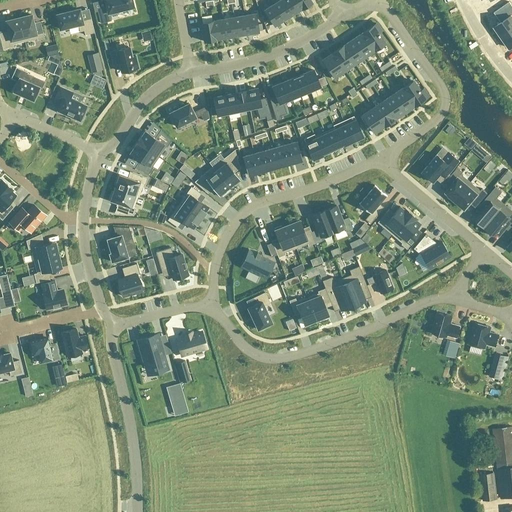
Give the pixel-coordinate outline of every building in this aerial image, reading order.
[(131,0),(105,0),(107,9),(96,11),(100,24),(111,21),(109,13),(133,7),(131,0)] [(284,0),(278,0),(273,3),(283,19),(292,13),(284,0)] [(284,0),(292,13),(302,8),(296,0),(284,0)] [(310,0),(296,0),(302,8),(311,2),(310,0)] [(511,5),(509,2),(494,13),(501,22),(494,27),(502,38),(511,30),(511,5)] [(274,25),(283,19),(273,3),(264,9),(274,25)] [(82,19),(80,9),(70,12),(70,11),(66,12),(66,13),(57,15),(57,17),(55,17),(57,26),(59,25),(60,30),(78,25),(80,32),(84,31),(85,35),(95,33),(91,17),(82,19)] [(258,31),(255,13),(244,15),(247,33),(258,31)] [(32,15),(19,18),(25,42),(37,39),(37,41),(45,39),(41,24),(34,25),(32,15)] [(234,16),(237,35),(247,33),(244,15),(234,16)] [(237,35),(234,16),(223,18),(226,36),(237,35)] [(13,45),(25,42),(19,18),(6,21),(9,31),(0,33),(0,38),(3,49),(14,47),(13,45)] [(215,38),(226,36),(223,18),(212,20),(215,38)] [(215,38),(212,20),(201,22),(204,41),(216,39),(215,38)] [(375,50),(385,43),(379,33),(382,31),(376,24),(363,33),(375,50)] [(511,30),(502,38),(509,48),(511,46),(511,30)] [(375,50),(363,33),(353,40),(365,57),(375,50)] [(365,57),(353,40),(343,46),(355,64),(365,57)] [(355,64),(343,46),(333,53),(345,70),(355,64)] [(138,68),(135,56),(132,57),(129,47),(117,50),(110,52),(113,65),(120,64),(122,72),(138,68)] [(323,60),(329,70),(327,71),(332,79),(345,70),(333,53),(323,60)] [(95,67),(96,74),(104,75),(101,65),(95,67)] [(28,73),(16,67),(11,78),(18,81),(14,91),(13,91),(13,92),(14,92),(21,95),(26,98),(26,97),(33,100),(33,101),(34,101),(34,100),(39,88),(42,89),(45,82),(34,77),(31,83),(24,80),(28,73)] [(313,70),(303,75),(310,91),(320,87),(313,70)] [(303,75),(303,74),(293,79),(300,95),(310,91),(303,75)] [(300,95),(293,79),(283,83),(290,99),(300,95)] [(423,89),(420,91),(413,81),(403,88),(414,106),(415,106),(428,97),(423,89)] [(277,97),(270,100),(276,121),(282,120),(281,115),(286,114),(283,102),(290,99),(283,83),(272,87),(277,97)] [(66,114),(72,117),(79,120),(80,120),(80,119),(81,119),(83,120),(86,112),(84,111),(86,106),(87,105),(86,105),(70,98),(73,93),(60,87),(55,100),(61,103),(58,110),(58,111),(59,111),(66,114)] [(404,112),(414,106),(403,88),(393,95),(404,112)] [(257,89),(246,91),(250,109),(256,107),(260,119),(266,117),(267,121),(272,119),(271,115),(266,98),(259,99),(257,89)] [(240,111),(250,109),(246,91),(235,93),(240,113),(240,111)] [(240,113),(235,93),(225,96),(229,115),(240,113)] [(393,95),(383,102),(394,119),(404,112),(393,95)] [(229,116),(229,115),(225,96),(214,98),(217,115),(228,113),(229,116)] [(385,126),(395,119),(394,119),(383,102),(373,108),(385,126)] [(176,110),(170,113),(177,127),(201,115),(204,121),(209,118),(206,106),(193,113),(189,104),(183,107),(176,110)] [(360,117),(365,125),(368,123),(374,133),(385,126),(373,108),(360,117)] [(353,141),(363,137),(354,116),(344,121),(353,141)] [(353,141),(344,121),(334,125),(343,146),(353,141)] [(326,134),(334,150),(343,146),(334,125),(334,126),(335,130),(326,134)] [(145,131),(138,142),(159,156),(166,146),(167,147),(172,140),(161,129),(155,138),(145,131)] [(316,139),(314,134),(314,135),(323,155),(324,155),(334,150),(326,134),(316,139)] [(313,160),(323,155),(314,135),(304,139),(313,160)] [(138,142),(130,153),(140,159),(135,168),(148,175),(153,168),(152,167),(159,156),(138,142)] [(291,164),(301,160),(296,142),(285,145),(291,164)] [(275,148),(280,167),(291,164),(285,145),(275,148)] [(270,169),(270,170),(280,167),(275,148),(264,151),(270,169)] [(224,159),(213,167),(229,187),(234,184),(235,185),(241,180),(232,169),(239,164),(235,150),(234,150),(224,159)] [(254,154),(259,172),(270,169),(264,151),(254,154)] [(426,166),(421,172),(425,176),(424,177),(429,182),(430,180),(432,182),(443,170),(448,175),(459,161),(450,153),(443,161),(436,155),(431,161),(429,160),(425,165),(426,166)] [(254,154),(243,157),(249,175),(259,172),(254,154)] [(195,182),(194,182),(205,191),(211,186),(220,197),(226,192),(225,191),(229,187),(213,167),(195,182)] [(455,201),(471,182),(461,174),(463,172),(457,167),(447,180),(452,184),(445,193),(446,194),(445,195),(450,199),(451,198),(455,201)] [(114,184),(114,185),(116,185),(115,188),(139,197),(143,185),(145,185),(147,178),(133,173),(130,179),(120,176),(119,175),(119,176),(118,175),(114,184)] [(480,190),(471,182),(455,201),(465,209),(472,201),(477,205),(487,193),(482,188),(480,190)] [(13,190),(7,185),(0,192),(0,218),(2,220),(13,208),(8,203),(16,195),(11,191),(13,190)] [(387,196),(375,186),(359,204),(370,213),(365,219),(370,224),(381,212),(376,208),(387,196)] [(191,187),(180,203),(201,219),(209,208),(197,199),(201,194),(191,187)] [(485,228),(503,206),(496,200),(502,192),(496,187),(481,204),(485,208),(475,220),(485,228)] [(112,192),(109,200),(118,203),(117,206),(122,207),(119,214),(133,215),(136,209),(133,208),(137,197),(139,197),(115,188),(114,192),(112,191),(111,192),(112,192)] [(180,203),(168,220),(177,227),(182,221),(194,229),(201,219),(180,203)] [(31,232),(45,215),(33,205),(24,215),(19,211),(9,222),(17,229),(22,224),(31,232)] [(336,205),(324,210),(333,234),(345,230),(346,232),(353,229),(348,217),(342,220),(336,205)] [(509,225),(510,226),(511,223),(511,213),(503,206),(485,228),(494,236),(495,235),(499,238),(509,225)] [(377,223),(392,235),(411,214),(405,209),(404,210),(400,207),(391,216),(386,212),(377,223)] [(311,232),(315,241),(316,243),(323,241),(322,239),(333,234),(324,210),(312,215),(318,229),(311,232)] [(411,214),(392,235),(402,243),(401,245),(407,249),(418,237),(412,232),(420,224),(415,220),(417,218),(411,214)] [(289,225),(287,226),(296,248),(307,244),(308,246),(315,243),(311,232),(310,228),(303,231),(299,221),(297,222),(297,220),(288,223),(289,225)] [(279,241),(272,243),(277,255),(278,258),(286,255),(285,253),(296,248),(287,226),(282,228),(281,226),(274,229),(279,241)] [(116,237),(107,239),(111,253),(109,254),(112,262),(128,257),(123,241),(132,239),(129,228),(113,227),(116,237)] [(34,261),(58,255),(55,242),(44,245),(41,234),(26,241),(28,250),(31,249),(34,261)] [(413,249),(419,254),(420,253),(429,269),(450,256),(441,242),(434,246),(431,240),(431,239),(426,234),(413,249)] [(271,257),(272,257),(271,256),(277,254),(277,255),(272,243),(267,245),(266,245),(271,257)] [(171,248),(156,252),(161,269),(170,267),(174,280),(188,276),(182,254),(174,257),(171,248)] [(250,251),(242,268),(268,280),(276,263),(262,256),(263,256),(258,253),(258,254),(250,251)] [(34,274),(36,283),(50,280),(48,271),(61,268),(58,255),(34,261),(37,273),(34,274)] [(148,267),(154,265),(152,258),(146,260),(148,267)] [(402,263),(396,268),(399,277),(407,274),(406,273),(404,268),(404,267),(402,263)] [(126,277),(118,280),(120,286),(119,286),(122,295),(123,295),(123,297),(131,294),(131,296),(142,293),(137,275),(140,274),(137,264),(122,268),(124,275),(125,275),(126,277)] [(359,266),(349,270),(350,274),(342,277),(353,306),(365,301),(365,299),(371,297),(359,266)] [(368,285),(375,282),(379,294),(392,289),(385,270),(372,275),(372,276),(365,279),(368,285)] [(334,281),(332,277),(322,281),(325,289),(331,303),(334,312),(340,309),(341,311),(353,306),(342,277),(334,281)] [(43,295),(46,310),(53,308),(53,310),(61,308),(60,306),(67,304),(63,290),(57,292),(54,281),(42,284),(44,295),(43,295)] [(17,288),(10,290),(11,295),(14,304),(20,302),(17,288)] [(322,320),(329,318),(324,306),(331,303),(325,289),(317,292),(318,293),(307,298),(316,320),(321,319),(322,320)] [(249,308),(248,308),(248,309),(252,316),(252,317),(254,320),(254,321),(258,329),(257,329),(258,330),(259,329),(260,329),(261,330),(268,327),(267,325),(271,323),(271,324),(272,323),(271,322),(264,306),(270,303),(265,292),(253,298),(256,304),(249,308)] [(307,298),(297,302),(295,298),(289,301),(295,315),(300,313),(305,327),(313,324),(312,322),(316,320),(307,298)] [(452,317),(437,313),(432,333),(447,337),(447,335),(457,338),(460,326),(450,324),(452,317)] [(471,345),(469,353),(481,356),(483,348),(485,348),(486,344),(496,347),(499,335),(489,332),(491,327),(475,323),(469,344),(471,345)] [(61,333),(67,357),(81,354),(82,356),(89,355),(85,336),(78,338),(76,329),(61,333)] [(177,339),(182,356),(206,349),(201,332),(192,335),(192,333),(183,335),(184,337),(177,339)] [(157,335),(138,340),(141,351),(143,350),(145,355),(143,356),(145,365),(153,363),(156,373),(167,369),(164,356),(158,337),(157,335)] [(50,346),(48,338),(30,342),(33,355),(38,354),(40,363),(58,358),(55,345),(50,346)] [(450,341),(447,353),(456,355),(460,344),(450,341)] [(12,362),(10,353),(3,355),(2,354),(0,354),(0,374),(0,373),(0,372),(9,370),(10,376),(22,373),(19,360),(12,362)] [(177,364),(182,383),(191,381),(185,361),(177,364)] [(493,365),(490,377),(502,380),(505,368),(493,365)] [(28,378),(21,380),(23,386),(30,385),(28,378)] [(174,404),(177,415),(188,412),(180,383),(168,387),(172,398),(173,398),(174,404)] [(511,426),(493,429),(501,499),(511,497),(511,426)] [(483,501),(497,499),(494,473),(480,475),(483,501)]
